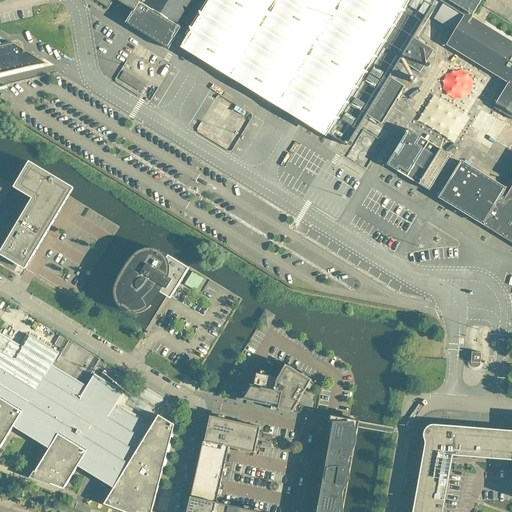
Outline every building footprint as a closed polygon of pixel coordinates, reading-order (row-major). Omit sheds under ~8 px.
[(328,134),(347,146),(366,114),(381,124),(405,86),(389,77),(399,60),(420,73),(434,50),(413,37),(432,7),(439,11),(445,1),(471,17),(482,0),(95,0),(108,8),(113,0),(117,0),(135,10),(134,12),(133,12),(126,23),(168,49),(175,38),(174,38),(175,36),(184,41),(182,43),(183,43),(182,45),(185,46),(230,74),(232,76),(278,103),(280,105),(326,133),(328,134)] [(511,42),(471,17),(445,1),(439,11),(434,19),(455,31),(447,44),(447,45),(446,45),(448,46),(508,83),(494,108),(497,110),(511,119),(511,187),(505,199),(500,196),(505,188),(462,162),(440,197),(483,224),(482,224),(511,242),(511,42)] [(129,11),(118,4),(112,14),(116,17),(119,12),(125,16),(129,11)] [(0,74),(31,67),(38,66),(47,64),(27,52),(24,52),(23,50),(24,50),(24,49),(14,44),(2,47),(0,45),(0,74)] [(492,108),(504,88),(453,59),(442,78),(492,108)] [(472,129),(484,133),(482,141),(490,144),(496,126),(487,123),(489,116),(478,112),(472,129)] [(429,190),(451,155),(408,129),(387,165),(429,190)] [(511,134),(505,130),(497,142),(511,151),(511,134)] [(363,134),(347,158),(363,168),(378,143),(363,134)] [(0,254),(25,270),(74,188),(29,161),(13,187),(32,198),(0,251),(0,254)] [(150,307),(151,306),(151,305),(149,306),(145,300),(147,298),(149,297),(151,295),(152,293),(154,291),(155,289),(171,299),(189,268),(168,255),(168,256),(160,251),(158,250),(156,249),(154,249),(153,248),(151,248),(149,248),(147,248),(145,249),(143,249),(142,250),(140,250),(139,251),(137,252),(135,253),(134,254),(133,256),(131,258),(126,265),(123,269),(119,277),(115,284),(115,285),(115,286),(114,289),(114,290),(114,292),(114,294),(114,295),(114,297),(115,298),(115,299),(115,300),(116,302),(117,303),(118,305),(120,307),(121,308),(122,309),(123,310),(124,311),(126,312),(127,312),(129,313),(130,313),(132,313),(134,313),(135,313),(137,313),(140,313),(141,312),(143,312),(144,311),(146,310),(148,309),(149,308),(150,307)] [(192,272),(185,284),(196,291),(203,278),(192,272)] [(0,448),(14,425),(50,447),(32,477),(64,489),(79,464),(153,510),(175,425),(158,415),(151,427),(115,405),(123,391),(95,374),(86,388),(50,366),(59,352),(30,335),(22,348),(0,334),(0,448)] [(480,363),(481,352),(472,352),(471,362),(471,363),(471,364),(472,365),(472,366),(473,366),(474,367),(475,367),(476,367),(477,367),(478,366),(479,366),(479,365),(480,365),(480,364),(480,363)] [(303,392),(304,392),(304,390),(305,391),(312,380),(286,364),(278,378),(256,373),(254,385),(250,384),(241,399),(278,407),(278,408),(293,412),(299,401),(299,400),(299,399),(300,398),(299,398),(303,392),(303,393),(303,392)] [(259,511),(216,502),(218,496),(229,447),(255,453),(257,441),(257,439),(258,439),(260,427),(236,422),(234,421),(229,420),(228,420),(210,416),(205,440),(203,440),(186,511),(259,511)] [(356,421),(356,420),(350,419),(350,420),(348,420),(348,419),(348,418),(342,417),(342,418),(341,419),(339,418),(339,417),(334,416),(333,417),(332,417),(331,417),(330,417),(327,437),(329,438),(323,469),(324,469),(323,477),(322,477),(322,478),(322,477),(322,478),(316,508),(314,508),(313,511),(342,511),(359,422),(357,422),(356,421)] [(511,511),(511,430),(449,426),(434,424),(433,424),(432,425),(431,425),(430,425),(429,426),(428,426),(426,427),(426,428),(425,429),(424,430),(424,431),(423,433),(423,435),(423,436),(424,437),(424,438),(424,439),(424,440),(425,441),(425,442),(425,443),(425,444),(425,445),(414,502),(413,511),(412,511),(511,511)]
